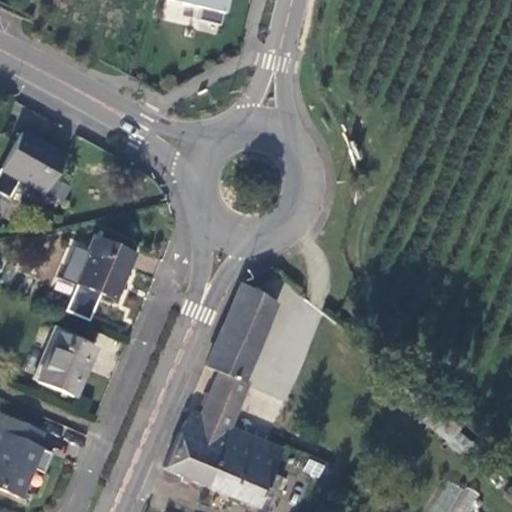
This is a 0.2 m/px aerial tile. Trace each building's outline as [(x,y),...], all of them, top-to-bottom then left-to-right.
[(219,23),(224,0),(179,0),(200,5),(197,17),(219,23)] [(69,157),(27,134),(5,172),(47,196),(50,191),(68,160),(69,157)] [(79,166),(68,160),(50,191),(61,197),(79,166)] [(121,298),(142,252),(103,235),(82,280),(121,298)] [(163,467),(205,487),(230,431),(233,424),(250,384),(244,381),(279,306),(247,292),(242,289),(211,362),(225,370),(204,418),(194,412),(174,441),(163,467)] [(80,393),(100,347),(66,332),(46,377),(80,393)] [(0,483),(31,498),(53,452),(49,450),(57,433),(2,406),(0,409),(0,427),(2,428),(0,431),(0,483)] [(280,454),(230,431),(205,487),(254,510),(255,507),(264,511),(279,480),(270,476),(280,454)] [(473,511),(481,493),(446,478),(430,511),(473,511)]
